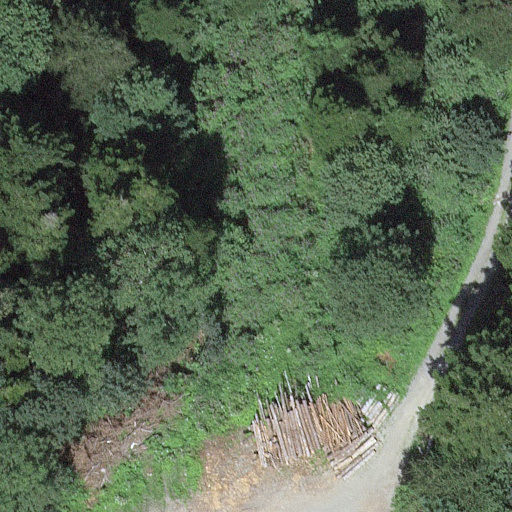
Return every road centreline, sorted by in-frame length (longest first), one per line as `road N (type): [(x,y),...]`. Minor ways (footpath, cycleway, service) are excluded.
road 1 (track): [(511,132),(492,250),(375,500)]
road 2 (track): [(259,511),(268,501),(375,500)]
